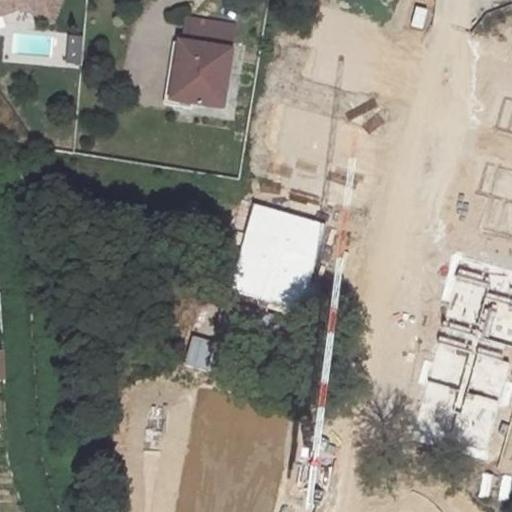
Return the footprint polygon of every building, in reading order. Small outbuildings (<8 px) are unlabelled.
[(0,0),(0,15),(6,13),(25,17),(43,20),(61,29),(74,0),(0,0)] [(6,13),(0,15),(0,25),(25,17),(6,13)] [(199,28),(195,49),(241,60),(245,38),(199,28)] [(64,64),(80,65),(81,37),(65,36),(64,64)] [(231,118),(241,60),(195,49),(192,49),(187,79),(192,79),(187,109),(231,118)] [(14,362),(0,366),(0,390),(15,390),(14,362)]
